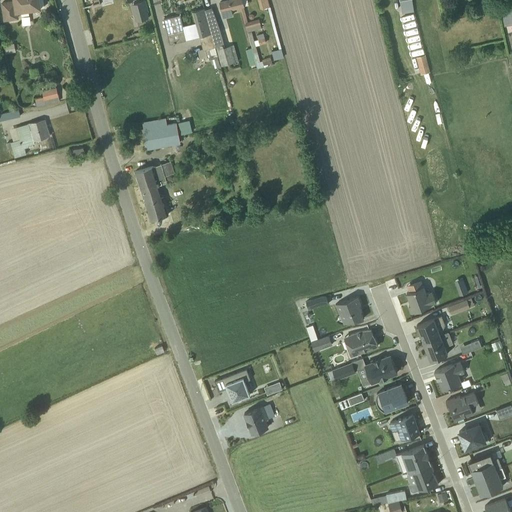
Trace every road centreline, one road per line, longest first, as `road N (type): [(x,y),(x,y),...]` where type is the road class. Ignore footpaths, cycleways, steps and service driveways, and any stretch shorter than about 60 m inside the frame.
road 1 (residential): [(239,511),(128,212),(69,0)]
road 2 (residential): [(468,511),(382,298)]
